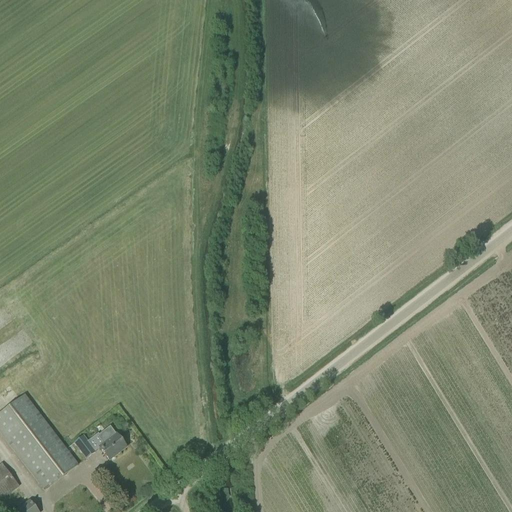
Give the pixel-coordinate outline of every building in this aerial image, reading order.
[(0,413),(0,433),(38,483),(44,491),(77,466),(24,395),(0,413)] [(99,447),(103,453),(109,461),(126,448),(115,435),(99,447)] [(72,444),(79,452),(85,460),(96,450),(83,436),(72,444)] [(0,464),(0,501),(19,488),(1,464),(0,464)] [(13,511),(36,511),(28,501),(13,511)]
